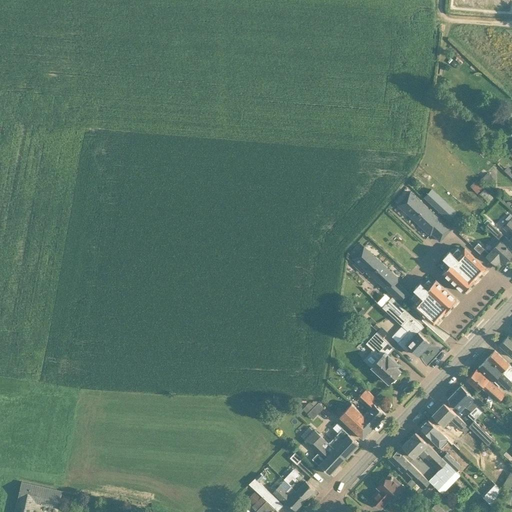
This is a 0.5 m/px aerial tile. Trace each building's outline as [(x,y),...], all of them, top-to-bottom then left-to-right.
[(484,185),(477,179),(470,186),(477,193),(484,185)] [(478,195),(488,203),(494,196),(485,188),(478,195)] [(425,197),(448,219),(456,211),(432,189),(425,197)] [(410,192),(398,205),(430,234),(431,233),(440,240),(450,229),(410,192)] [(456,210),(462,204),(452,195),(446,201),(456,210)] [(472,214),(462,204),(456,210),(456,211),(461,216),(458,218),(463,223),(472,214)] [(511,217),(503,227),(509,231),(511,234),(511,237),(509,240),(511,242),(511,217)] [(505,237),(489,222),(485,226),(501,241),(505,237)] [(511,253),(511,251),(501,241),(489,254),(478,243),(474,247),(485,258),(487,256),(496,265),(504,256),(507,259),(511,253)] [(356,261),(401,303),(410,294),(398,283),(401,280),(364,246),(353,258),(356,261)] [(421,295),(413,303),(434,323),(445,311),(475,279),(485,267),(465,248),(457,257),(450,250),(443,257),(450,263),(427,288),(420,281),(414,288),(421,295)] [(392,296),(382,307),(402,326),(408,331),(397,343),(407,352),(411,348),(418,355),(429,343),(422,336),(418,332),(421,329),(424,326),(392,296)] [(345,314),(350,309),(346,305),(341,311),(345,314)] [(399,364),(392,357),(389,354),(394,348),(377,331),(366,343),(373,350),(370,352),(378,360),(372,366),(389,382),(390,381),(393,381),(396,378),(395,375),(401,370),(397,366),(399,364)] [(511,340),(507,336),(499,345),(511,356),(511,340)] [(511,366),(495,350),(487,358),(479,367),(498,386),(502,383),(508,389),(511,384),(511,366)] [(503,392),(484,375),(477,369),(467,380),(478,390),(483,385),(493,395),(500,401),(505,394),(503,392)] [(472,395),(468,392),(461,385),(448,398),(461,410),(466,405),(472,411),(477,406),(483,411),(488,406),(477,395),(474,393),(472,395)] [(386,414),(372,401),(375,398),(366,389),(358,398),(369,408),(363,414),(363,415),(374,426),(386,414)] [(257,398),(253,403),(258,407),(262,403),(257,398)] [(313,419),(324,408),(319,402),(307,414),(313,419)] [(476,433),(468,426),(444,402),(432,415),(444,426),(451,419),(465,432),(472,438),(476,433)] [(374,426),(363,415),(363,414),(352,403),(344,411),(340,407),(335,412),(356,431),(363,438),(374,426)] [(441,448),(449,440),(444,435),(428,419),(420,427),(441,448)] [(468,426),(476,433),(488,445),(493,439),(474,420),(468,426)] [(345,458),(358,443),(343,428),(329,443),(345,458)] [(330,474),(345,458),(329,443),(315,430),(305,440),(318,453),(312,459),(319,465),(319,464),(330,474)] [(449,440),(452,443),(457,438),(449,430),(444,435),(449,440)] [(439,469),(447,462),(441,457),(416,432),(402,446),(414,457),(418,453),(423,457),(425,456),(439,469)] [(430,482),(410,462),(398,450),(389,459),(402,471),(405,469),(413,477),(408,482),(419,493),(430,482)] [(447,452),(441,457),(447,462),(456,471),(461,466),(447,452)] [(499,456),(484,472),(495,482),(510,467),(499,456)] [(316,471),(303,458),(297,464),(311,477),(316,471)] [(392,500),(399,493),(404,487),(390,473),(377,487),(380,489),(371,498),(381,508),(390,499),(392,500)] [(295,481),(291,486),(305,499),(315,489),(300,474),(294,480),(295,481)] [(278,511),(282,506),(254,479),(250,484),(278,511)] [(58,508),(62,492),(62,490),(22,481),(14,511),(32,511),(35,501),(42,503),(41,504),(58,508)] [(481,495),(492,506),(500,488),(494,482),(481,495)] [(273,492),(278,496),(285,503),(287,501),(296,510),(305,499),(291,486),(286,491),(280,485),(273,492)] [(275,511),(273,510),(274,508),(262,496),(261,497),(255,491),(247,498),(253,504),(251,506),(257,511),(259,511),(260,511),(259,511),(275,511)]
